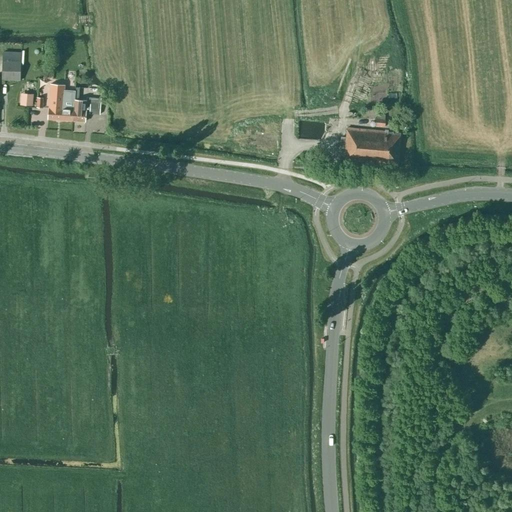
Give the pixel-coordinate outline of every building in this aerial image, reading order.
[(21,57),(9,57),(9,61),(2,61),(2,80),(20,81),(21,57)] [(48,119),(73,121),(74,101),(63,100),(64,95),(64,85),(50,84),(48,119)] [(86,110),(86,106),(86,100),(75,100),(75,92),(74,101),(73,121),(85,122),(86,110)] [(20,106),(33,108),(35,95),(21,93),(20,106)] [(86,110),(90,110),(90,114),(100,114),(100,103),(90,102),(90,106),(86,106),(86,110)] [(376,114),(375,126),(385,127),(386,115),(376,114)] [(346,160),(398,165),(400,133),(388,132),(388,133),(384,133),(384,131),(347,128),(346,138),(341,137),(340,148),(345,148),(345,152),(346,152),(346,160)]
